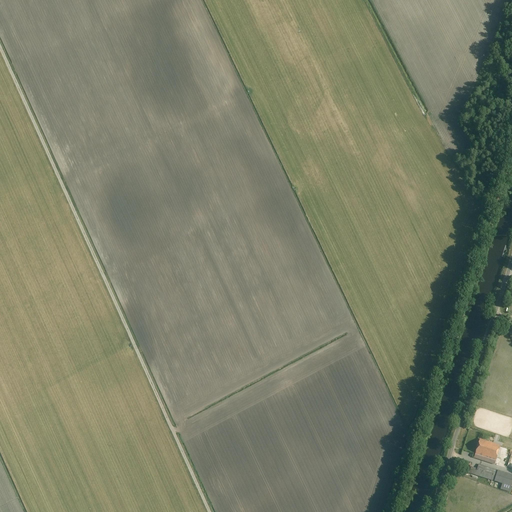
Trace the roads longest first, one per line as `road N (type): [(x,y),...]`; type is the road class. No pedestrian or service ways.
road 1 (track): [(0,46),(209,511)]
road 2 (unclassified): [(431,511),(511,261)]
